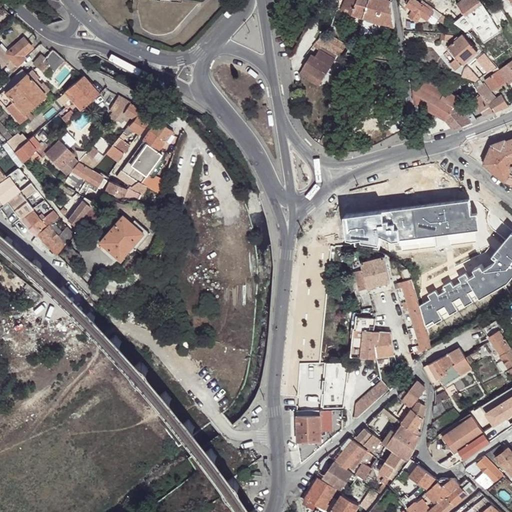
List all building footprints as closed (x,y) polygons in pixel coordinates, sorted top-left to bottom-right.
[(384,0),(344,0),(341,11),(393,28),(390,2),(384,0)] [(414,10),(421,15),(427,19),(431,12),(413,0),(411,0),(408,5),(407,7),(414,10)] [(464,0),(461,2),(459,4),(478,31),(494,20),(478,0),(464,0)] [(417,21),(421,15),(414,10),(410,17),(417,21)] [(343,55),(346,55),(350,48),(324,31),(318,40),(320,41),(318,44),(323,48),(317,58),(313,55),(300,76),(320,88),(339,58),(341,58),(343,55)] [(458,59),(463,65),(478,51),(465,35),(449,48),(458,59)] [(13,60),(18,66),(26,58),(24,56),(33,47),(26,39),(8,54),(0,44),(0,64),(3,68),(8,64),(13,60)] [(53,50),(52,51),(44,62),(50,67),(56,72),(66,61),(53,50)] [(492,72),(498,67),(489,56),(483,61),(492,72)] [(40,68),(44,62),(40,58),(36,64),(40,68)] [(459,68),(463,65),(458,59),(452,64),(456,68),(457,67),(459,68)] [(8,64),(13,70),(18,66),(13,60),(8,64)] [(511,61),(501,69),(508,79),(510,81),(511,83),(511,81),(511,61)] [(50,67),(44,62),(40,68),(39,69),(45,73),(50,67)] [(508,79),(501,69),(488,80),(494,90),(508,79)] [(4,87),(7,90),(9,92),(29,74),(26,70),(4,87)] [(30,75),(36,82),(39,80),(41,78),(34,71),(30,75)] [(30,117),(29,115),(27,113),(47,95),(36,82),(30,75),(29,74),(9,92),(7,90),(0,96),(0,97),(23,123),(28,118),(30,117)] [(92,86),(84,76),(68,90),(74,95),(78,100),(92,86)] [(417,77),(412,81),(415,105),(446,121),(456,107),(461,100),(417,77)] [(491,105),(497,100),(481,80),(476,83),(479,92),(491,105)] [(100,94),(92,86),(78,100),(85,108),(100,94)] [(491,105),(479,92),(472,99),(480,108),(481,106),(485,110),(487,108),(491,105)] [(78,100),(74,95),(66,102),(67,104),(69,106),(78,100)] [(496,112),(510,106),(502,95),(497,100),(491,105),(492,107),(496,112)] [(69,106),(67,104),(64,106),(61,109),(64,112),(69,106)] [(134,118),(141,110),(130,104),(125,112),(127,114),(134,118)] [(470,122),(456,107),(446,121),(452,128),(453,129),(470,122)] [(140,132),(151,117),(141,110),(134,118),(129,126),(124,132),(128,134),(130,131),(132,132),(135,129),(140,132)] [(125,112),(123,111),(118,118),(122,121),(127,114),(125,112)] [(28,118),(33,122),(37,118),(32,113),(29,115),(30,117),(28,118)] [(122,121),(129,126),(134,118),(127,114),(122,121)] [(0,121),(0,132),(9,143),(14,138),(0,121)] [(158,121),(144,141),(147,144),(158,151),(172,131),(158,121)] [(119,136),(113,144),(124,153),(130,145),(119,136)] [(14,138),(9,143),(18,154),(22,150),(14,138)] [(53,150),(60,143),(56,139),(49,146),(53,150)] [(49,155),(54,161),(56,163),(70,149),(62,141),(60,143),(53,150),(50,154),(49,155)] [(146,177),(147,176),(161,154),(158,151),(147,144),(144,141),(122,171),(126,173),(132,166),(146,177)] [(22,150),(18,154),(25,163),(28,160),(36,152),(29,144),(22,150)] [(124,153),(113,144),(106,152),(110,155),(105,162),(114,168),(124,153)] [(38,151),(44,158),(49,155),(50,154),(43,146),(38,151)] [(70,149),(56,163),(62,169),(74,158),(76,156),(70,149)] [(36,152),(28,160),(35,168),(44,158),(38,151),(36,152)] [(87,154),(79,162),(79,163),(92,171),(97,161),(87,154)] [(79,162),(74,158),(62,169),(67,174),(79,163),(79,162)] [(79,163),(71,172),(86,180),(92,171),(79,163)] [(139,181),(142,183),(146,177),(132,166),(126,173),(139,181)] [(26,176),(20,167),(13,172),(20,181),(26,176)] [(104,178),(92,171),(86,180),(98,187),(104,178)] [(117,178),(132,187),(139,181),(126,173),(122,171),(117,178)] [(71,172),(61,183),(78,193),(84,183),(86,180),(71,172)] [(152,190),(155,181),(147,176),(146,177),(142,183),(144,184),(152,190)] [(160,189),(163,180),(156,178),(155,181),(152,190),(159,194),(160,189)] [(7,179),(0,185),(0,186),(10,198),(18,192),(7,179)] [(113,183),(109,182),(105,192),(125,198),(128,190),(113,183)] [(84,183),(78,193),(84,196),(90,186),(84,183)] [(0,197),(5,202),(10,198),(0,186),(0,197)] [(125,198),(138,203),(142,193),(128,188),(128,190),(125,198)] [(29,196),(23,190),(10,200),(15,207),(22,214),(31,208),(24,200),(29,196)] [(470,197),(346,215),(348,238),(382,244),(383,234),(392,239),(480,226),(479,212),(472,212),(470,197)] [(15,207),(10,200),(5,203),(12,209),(15,207)] [(76,211),(84,216),(91,206),(87,204),(83,201),(76,211)] [(54,221),(40,204),(33,209),(34,211),(47,226),(39,232),(40,234),(42,232),(48,226),(54,221)] [(47,226),(34,211),(27,218),(39,232),(47,226)] [(68,220),(76,226),(84,216),(76,211),(68,220)] [(123,214),(122,216),(131,224),(133,222),(123,214)] [(131,224),(122,216),(100,243),(118,257),(133,239),(136,241),(143,232),(133,222),(131,224)] [(136,219),(133,222),(143,232),(136,241),(136,249),(149,234),(151,232),(136,219)] [(56,223),(54,221),(48,226),(60,239),(66,232),(57,222),(56,223)] [(60,239),(48,226),(42,232),(40,234),(38,235),(51,248),(54,250),(58,254),(65,246),(60,239)] [(73,235),(68,229),(66,232),(60,239),(65,246),(73,235)] [(511,233),(493,256),(496,261),(493,264),(485,270),(482,266),(475,270),(478,274),(471,277),(467,271),(460,275),(463,281),(455,285),(452,280),(445,284),(448,289),(440,293),(437,288),(429,293),(433,298),(422,304),(430,326),(481,297),(509,283),(511,278),(511,233)] [(51,248),(38,235),(35,238),(45,253),(51,248)] [(133,239),(118,257),(122,260),(133,246),(136,241),(133,239)] [(64,253),(76,262),(81,256),(69,247),(64,253)] [(364,273),(367,287),(390,281),(385,256),(362,262),(364,273)] [(360,290),(367,287),(364,273),(356,274),(360,290)] [(421,349),(430,346),(411,279),(408,280),(402,282),(421,349)] [(41,294),(29,283),(20,296),(37,299),(41,294)] [(363,304),(371,302),(367,287),(360,290),(363,304)] [(377,356),(394,354),(393,342),(372,344),(372,330),(373,318),(357,316),(356,328),(354,328),(352,355),(377,358),(377,356)] [(377,318),(373,318),(372,330),(372,344),(393,342),(391,332),(376,333),(376,330),(377,318)] [(499,330),(502,328),(497,319),(483,328),(489,337),(499,330)] [(500,355),(511,349),(501,333),(499,330),(489,337),(500,355)] [(464,357),(459,347),(449,353),(455,363),(464,357)] [(509,369),(511,367),(511,350),(511,349),(500,355),(509,369)] [(455,363),(449,353),(428,364),(433,372),(435,377),(438,376),(446,371),(445,369),(453,364),(455,363)] [(468,355),(464,357),(470,366),(474,364),(468,355)] [(470,366),(464,357),(455,363),(453,364),(459,375),(470,368),(470,366)] [(404,373),(406,364),(406,363),(404,363),(404,361),(397,362),(399,374),(404,373)] [(321,409),(342,409),(348,364),(325,363),(321,409)] [(433,372),(428,364),(423,367),(427,375),(433,372)] [(443,384),(459,375),(453,364),(445,369),(446,371),(438,376),(443,384)] [(395,386),(401,381),(400,376),(391,382),(395,386)] [(381,380),(361,398),(370,408),(380,400),(390,391),(381,380)] [(424,387),(418,381),(417,382),(413,386),(421,392),(424,388),(424,387)] [(407,393),(403,399),(410,405),(416,398),(421,392),(413,386),(407,393)] [(404,390),(398,396),(403,399),(407,393),(404,390)] [(464,417),(469,413),(455,392),(449,396),(464,417)] [(511,397),(485,415),(493,428),(511,415),(511,397)] [(355,418),(359,418),(370,408),(361,398),(356,403),(355,418)] [(410,405),(410,406),(413,408),(423,417),(424,405),(416,398),(410,405)] [(432,424),(449,413),(441,402),(433,407),(432,424)] [(410,406),(401,418),(400,420),(403,422),(412,409),(413,408),(410,406)] [(412,409),(403,422),(413,431),(423,417),(412,409)] [(321,418),(329,418),(329,410),(321,411),(321,415),(321,418)] [(343,410),(329,410),(329,418),(329,431),(327,433),(329,436),(326,438),(329,441),(342,431),(343,410)] [(396,417),(390,413),(387,417),(392,422),(396,417)] [(438,434),(455,422),(449,413),(432,424),(438,434)] [(461,424),(472,417),(469,413),(464,417),(459,420),(461,424)] [(321,418),(321,415),(297,416),(296,417),(297,442),(309,442),(321,442),(321,418)] [(454,455),(484,434),(472,417),(461,424),(442,437),(446,444),(449,448),(454,454),(454,455)] [(394,425),(398,428),(403,422),(400,420),(398,419),(394,425)] [(402,457),(407,460),(410,457),(411,455),(404,452),(416,433),(413,431),(403,422),(398,428),(388,442),(386,445),(402,457)] [(365,429),(356,438),(374,454),(382,442),(373,435),(372,436),(365,429)] [(404,452),(411,455),(414,449),(416,443),(419,435),(416,433),(404,452)] [(455,465),(489,442),(484,434),(454,455),(454,454),(448,459),(448,460),(440,465),(447,468),(455,465)] [(353,441),(345,449),(360,461),(361,461),(368,452),(362,447),(353,441)] [(300,464),(310,456),(309,442),(297,442),(300,464)] [(504,450),(500,444),(484,455),(485,455),(490,461),(498,469),(503,464),(497,456),(500,454),(504,450)] [(511,451),(508,447),(504,450),(500,454),(497,456),(503,464),(511,475),(511,474),(511,451)] [(345,449),(337,459),(346,467),(348,464),(354,469),(360,461),(345,449)] [(402,457),(393,452),(379,472),(388,477),(389,477),(393,479),(402,467),(407,460),(402,457)] [(319,464),(318,473),(324,477),(336,462),(328,455),(319,464)] [(503,475),(498,469),(490,461),(485,455),(476,463),(485,472),(494,482),(503,475)] [(374,457),(368,466),(371,468),(377,459),(374,457)] [(408,472),(417,463),(410,457),(407,460),(402,467),(408,472)] [(336,462),(324,477),(341,490),(352,474),(351,473),(336,462)] [(364,463),(356,474),(364,480),(371,468),(368,466),(364,463)] [(422,484),(428,489),(437,480),(418,464),(410,474),(422,484)] [(485,489),(494,482),(485,472),(476,480),(485,489)] [(232,477),(230,478),(237,489),(239,487),(238,485),(234,478),(233,479),(232,477)] [(453,491),(459,485),(454,478),(452,478),(442,486),(437,490),(438,492),(443,498),(453,491)] [(304,500),(304,504),(315,511),(316,509),(318,506),(324,510),(337,491),(317,479),(306,498),(304,500)] [(428,489),(433,495),(438,492),(437,490),(442,486),(437,480),(428,489)] [(420,496),(428,489),(422,484),(416,491),(420,496)] [(476,487),(472,484),(464,491),(467,494),(476,487)] [(219,485),(217,486),(218,488),(217,489),(222,496),(223,495),(224,497),(226,496),(219,485)] [(464,491),(459,485),(453,491),(461,500),(467,495),(467,494),(464,491)] [(461,500),(453,491),(443,498),(439,501),(438,502),(446,511),(461,500)] [(371,506),(379,495),(375,492),(366,503),(371,506)] [(439,501),(443,498),(438,492),(433,495),(439,501)] [(354,511),(359,505),(355,503),(353,501),(342,495),(330,511),(354,511)] [(399,499),(406,508),(410,505),(409,503),(411,502),(405,495),(399,499)] [(485,496),(482,498),(487,506),(492,502),(485,496)] [(368,510),(371,506),(366,503),(358,498),(356,501),(355,503),(359,505),(368,510)] [(480,511),(487,506),(482,498),(465,511),(480,511)] [(421,510),(426,506),(420,499),(415,503),(421,510)] [(426,511),(427,511),(429,510),(426,506),(421,510),(415,503),(414,501),(410,505),(406,508),(409,511),(426,511)] [(445,511),(446,511),(438,502),(429,510),(427,511),(428,511),(445,511)] [(480,511),(502,511),(492,502),(487,506),(480,511)]
